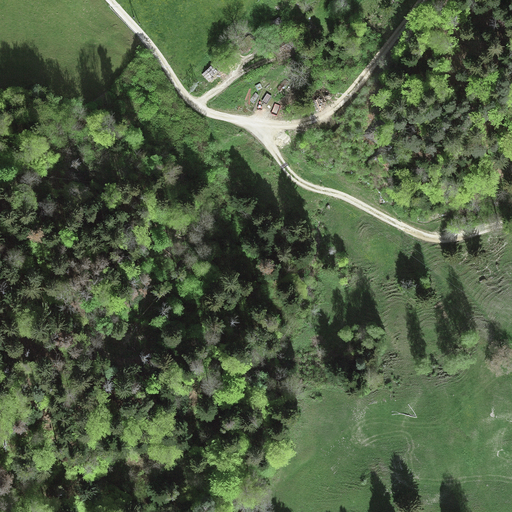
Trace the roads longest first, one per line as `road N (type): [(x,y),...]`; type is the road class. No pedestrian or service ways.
road 1 (track): [(511,225),(447,239),(410,231),(295,179),(263,125)]
road 2 (track): [(263,125),(305,122),(332,109),(424,0)]
road 3 (track): [(263,125),(194,104),(108,0)]
